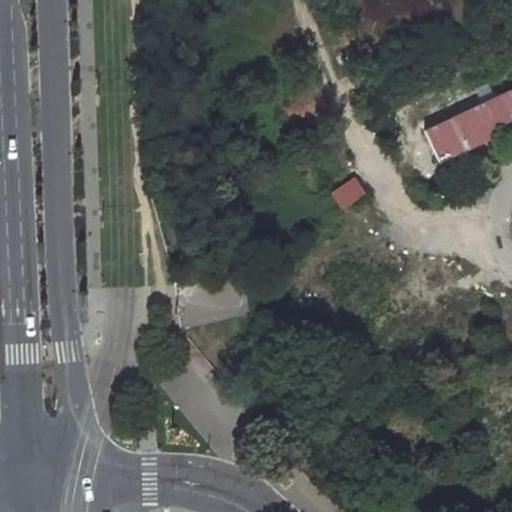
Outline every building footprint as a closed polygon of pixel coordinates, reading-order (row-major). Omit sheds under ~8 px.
[(446,160),(511,130),(511,89),(501,94),(499,91),(489,95),(490,100),(476,106),(474,102),(465,107),(466,111),(444,121),(443,117),(435,119),(437,124),(431,126),(446,160)] [(343,184),(348,193),(360,185),(354,177),(343,184)] [(340,210),(365,193),(360,185),(348,193),(343,184),(330,192),(340,210)] [(376,371),(477,329),(462,294),(361,336),(376,371)] [(511,421),(482,434),(497,468),(511,461),(511,421)]
